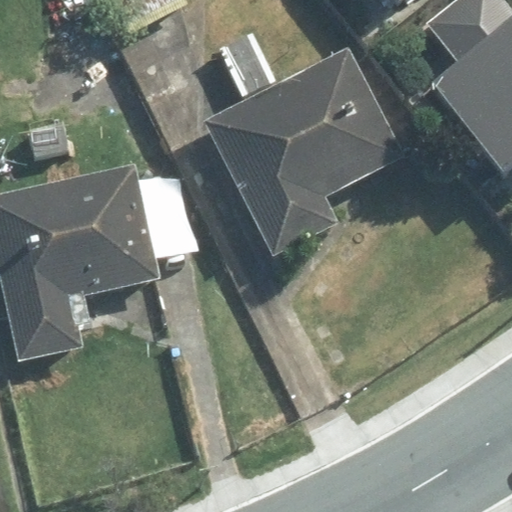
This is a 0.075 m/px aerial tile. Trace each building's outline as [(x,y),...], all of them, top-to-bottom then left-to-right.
[(179,0),(108,0),(126,38),(184,11),(179,0)] [(422,0),(385,0),(399,17),(422,0)] [(504,189),(511,182),(511,15),(500,0),(460,0),(422,29),(430,40),(405,59),(504,189)] [(347,55),(202,128),(271,262),(334,230),(321,204),(402,163),(347,55)] [(134,174),(0,202),(0,297),(15,369),(82,355),(72,308),(158,290),(134,174)]
